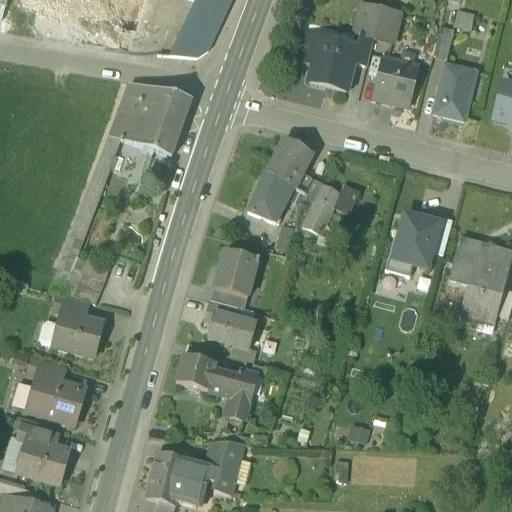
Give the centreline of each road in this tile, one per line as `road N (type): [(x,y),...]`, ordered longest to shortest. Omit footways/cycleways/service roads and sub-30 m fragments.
road 1 (secondary): [(104,511),(225,102)]
road 2 (residential): [(511,179),(225,102)]
road 3 (residential): [(0,54),(228,93)]
